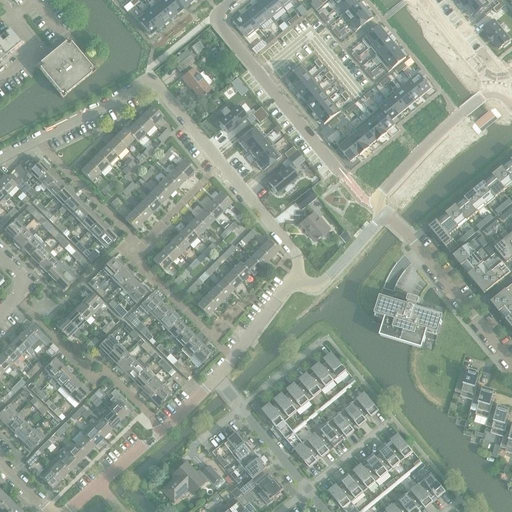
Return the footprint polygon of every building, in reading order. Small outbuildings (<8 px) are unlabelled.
[(164,0),(162,0),(157,4),(170,19),(176,14),(164,0)] [(164,0),(176,14),(183,8),(175,0),(164,0)] [(175,0),(183,8),(189,3),(186,0),(175,0)] [(261,0),(259,2),(272,18),(284,8),(277,0),(261,0)] [(277,0),(284,8),(293,0),(277,0)] [(358,0),(346,0),(338,7),(344,14),(344,15),(360,2),(358,0)] [(461,0),(459,2),(466,10),(477,0),(461,0)] [(483,0),(477,0),(466,10),(472,18),(488,5),(483,0)] [(499,4),(493,9),(496,13),(506,6),(502,1),(499,4)] [(259,2),(247,12),(260,28),(272,18),(259,2)] [(344,14),(342,16),(349,24),(366,10),(360,2),(344,15),(344,14)] [(151,9),(151,10),(163,24),(170,19),(157,4),(151,9)] [(307,12),(302,5),(296,10),(302,16),(307,12)] [(149,6),(142,12),(144,15),(145,15),(157,30),(163,24),(151,10),(151,9),(149,6)] [(366,10),(349,24),(356,32),(362,27),(373,18),(366,10)] [(247,12),(234,22),(247,38),(260,28),(247,12)] [(144,15),(138,21),(150,35),(157,30),(145,15),(144,15)] [(494,21),(483,30),(489,36),(488,37),(493,43),(494,42),(499,49),(503,46),(504,48),(510,43),(509,41),(510,40),(494,21)] [(279,27),(283,31),(288,27),(284,23),(279,27)] [(364,38),(362,40),(369,49),(371,47),(386,34),(380,26),(366,37),(364,38)] [(9,29),(0,36),(0,48),(5,55),(10,51),(12,54),(18,49),(16,47),(21,43),(9,29)] [(386,34),(371,47),(377,54),(377,55),(393,42),(386,34)] [(199,42),(191,48),(196,55),(202,51),(201,50),(203,48),(199,42)] [(377,54),(375,56),(382,64),(399,50),(393,42),(377,55),(377,54)] [(52,53),(39,64),(42,67),(39,69),(49,81),(49,82),(50,83),(60,94),(63,92),(65,95),(77,85),(78,85),(79,85),(78,84),(90,74),(88,71),(91,69),(81,57),(81,56),(80,55),(80,56),(70,44),(67,46),(64,43),(57,49),(52,53)] [(399,50),(382,64),(388,73),(406,58),(399,50)] [(185,51),(173,60),(178,67),(176,69),(179,73),(182,71),(194,62),(189,56),(185,51)] [(303,65),(286,79),(292,86),(308,72),(303,65)] [(194,68),(181,78),(188,86),(189,86),(200,99),(211,90),(194,68)] [(308,72),(292,86),(297,92),(314,79),(308,72)] [(418,73),(410,80),(423,96),(431,89),(418,73)] [(241,96),(248,91),(237,78),(231,84),(241,96)] [(314,79),(297,92),(303,99),(319,85),(314,79)] [(410,80),(402,86),(404,89),(415,102),(423,96),(410,80)] [(319,85),(303,99),(308,105),(325,92),(319,85)] [(395,92),(394,93),(407,109),(409,107),(415,102),(404,89),(402,86),(395,92)] [(386,96),(384,98),(386,100),(386,99),(399,115),(407,109),(394,93),(395,92),(393,91),(386,96)] [(325,92),(308,105),(313,112),(330,98),(325,92)] [(330,98),(313,112),(319,118),(335,105),(330,98)] [(386,100),(378,106),(379,108),(379,107),(380,107),(395,126),(395,125),(392,121),(399,115),(386,99),(386,100)] [(335,105),(319,118),(324,125),(341,112),(335,105)] [(152,106),(143,115),(154,125),(163,116),(152,106)] [(261,107),(251,115),(255,120),(265,112),(264,111),(261,107)] [(379,108),(371,115),(387,134),(387,133),(386,133),(395,126),(380,107),(379,107),(379,108)] [(238,108),(219,123),(220,125),(219,127),(222,131),(225,130),(228,134),(234,129),(235,130),(241,125),(240,124),(247,119),(238,108)] [(265,112),(255,120),(259,124),(268,117),(265,112)] [(143,115),(135,123),(145,134),(154,125),(143,115)] [(371,115),(362,122),(378,141),(382,138),(387,134),(371,115)] [(362,122),(353,129),(356,133),(369,148),(369,147),(377,140),(377,141),(378,141),(362,122)] [(135,123),(127,131),(126,131),(134,139),(137,142),(145,134),(135,123)] [(255,127),(237,142),(246,152),(264,137),(256,127),(255,127)] [(124,129),(115,137),(125,147),(134,139),(126,131),(127,131),(124,129)] [(167,129),(162,134),(166,138),(171,133),(167,129)] [(348,140),(347,140),(360,155),(367,150),(369,148),(356,133),(348,140)] [(160,143),(166,138),(162,134),(156,139),(160,143)] [(264,137),(246,152),(248,151),(255,160),(253,161),(254,162),(272,147),(274,146),(266,136),(266,135),(264,137)] [(342,138),(335,144),(350,162),(354,159),(359,155),(360,156),(360,155),(347,140),(348,140),(345,136),(342,138)] [(115,137),(107,146),(117,156),(125,147),(115,137)] [(107,146),(98,155),(108,165),(117,156),(107,146)] [(150,146),(145,150),(149,154),(154,150),(150,146)] [(272,147),(254,162),(255,163),(262,172),(280,157),(272,147)] [(293,147),(284,154),(287,159),(297,151),(296,151),(293,147)] [(167,151),(163,156),(167,160),(171,155),(174,151),(171,148),(167,151)] [(144,159),(149,154),(145,150),(140,155),(144,159)] [(297,151),(287,159),(291,164),(297,159),(301,156),(297,151)] [(98,155),(90,163),(100,173),(108,165),(98,155)] [(28,156),(19,165),(23,169),(32,160),(28,156)] [(161,166),(167,160),(163,156),(157,161),(161,166)] [(511,179),(511,160),(511,159),(502,167),(511,179)] [(29,171),(36,164),(32,160),(23,169),(27,173),(29,171)] [(29,171),(38,180),(48,169),(40,161),(36,164),(29,171)] [(131,161),(127,166),(131,170),(135,165),(131,161)] [(184,161),(176,169),(186,179),(194,171),(184,161)] [(91,182),(100,173),(90,163),(81,172),(91,182)] [(19,165),(15,168),(23,177),(27,173),(23,169),(19,165)] [(275,178),(268,183),(271,187),(271,190),(274,193),(276,193),(277,194),(299,177),(290,165),(281,173),(280,172),(274,177),(275,178)] [(125,175),(131,170),(127,166),(121,171),(125,175)] [(511,179),(502,167),(492,174),(505,189),(511,183),(511,179)] [(19,181),(23,177),(15,168),(10,173),(19,181)] [(150,168),(146,173),(150,177),(154,181),(158,176),(154,172),(150,168)] [(41,183),(46,188),(57,178),(48,169),(38,180),(35,183),(38,186),(41,183)] [(176,169),(167,177),(178,188),(186,179),(176,169)] [(10,173),(7,176),(15,185),(19,181),(10,173)] [(144,183),(150,177),(146,173),(140,179),(144,183)] [(496,197),(505,189),(492,174),(483,182),(496,197)] [(5,175),(0,180),(0,187),(7,194),(8,194),(16,186),(15,185),(7,176),(5,175)] [(167,177),(159,186),(169,196),(178,188),(167,177)] [(47,189),(55,197),(65,186),(57,178),(46,188),(47,189)] [(115,178),(110,183),(114,187),(119,182),(115,178)] [(27,191),(31,187),(26,182),(22,186),(27,191)] [(486,205),(496,197),(483,182),(474,190),(486,205)] [(109,192),(114,187),(110,183),(105,188),(109,192)] [(131,183),(127,188),(131,192),(136,187),(131,183)] [(55,197),(63,206),(74,195),(65,186),(55,197)] [(159,186),(150,194),(161,205),(169,196),(159,186)] [(0,187),(0,201),(4,198),(7,201),(11,197),(8,194),(7,194),(0,187)] [(31,187),(27,191),(32,196),(36,192),(31,187)] [(125,197),(131,192),(127,188),(121,193),(125,197)] [(477,212),(486,205),(474,190),(464,197),(477,212)] [(311,191),(295,203),(301,211),(316,199),(311,191)] [(220,193),(212,201),(223,211),(231,203),(220,193)] [(150,194),(142,203),(152,213),(161,205),(150,194)] [(20,200),(24,204),(29,199),(25,195),(20,200)] [(67,210),(72,214),(82,203),(75,196),(74,195),(63,206),(59,210),(63,214),(67,210)] [(468,220),(477,212),(464,197),(455,205),(468,220)] [(113,209),(119,203),(115,199),(110,205),(113,209)] [(508,199),(501,204),(505,208),(511,203),(508,199)] [(212,201),(204,210),(214,220),(223,211),(212,201)] [(36,207),(40,212),(44,207),(40,203),(36,207)] [(76,218),(80,223),(91,212),(82,203),(72,214),(67,218),(72,222),(76,218)] [(142,203),(133,211),(144,222),(152,213),(142,203)] [(497,215),(505,208),(501,204),(494,211),(497,215)] [(458,228),(468,220),(455,205),(446,212),(458,228)] [(31,214),(34,217),(38,214),(34,211),(29,206),(26,209),(31,214)] [(13,207),(8,213),(12,217),(17,211),(13,207)] [(46,217),(50,213),(44,207),(40,212),(46,217)] [(204,210),(195,218),(206,229),(214,220),(204,210)] [(135,230),(144,222),(133,211),(125,220),(135,230)] [(80,223),(88,231),(99,220),(91,212),(80,223)] [(449,235),(458,228),(446,212),(437,220),(449,235)] [(503,221),(509,216),(506,212),(500,217),(503,221)] [(7,221),(12,217),(8,213),(3,218),(7,221)] [(315,213),(302,223),(310,233),(309,234),(315,242),(327,232),(319,222),(321,221),(315,213)] [(240,223),(245,218),(242,214),(236,219),(240,223)] [(489,214),(483,220),(486,223),(492,218),(489,214)] [(38,221),(43,226),(46,223),(41,218),(38,221)] [(197,237),(206,229),(195,218),(187,227),(197,237)] [(4,230),(13,239),(24,228),(15,220),(4,230)] [(57,220),(53,224),(57,228),(61,224),(57,220)] [(93,235),(97,240),(107,229),(99,220),(88,231),(86,234),(90,238),(93,235)] [(437,220),(429,226),(451,253),(458,247),(458,246),(449,235),(437,220)] [(478,230),(486,223),(483,220),(475,226),(478,230)] [(51,228),(46,223),(43,226),(48,231),(51,228)] [(67,230),(61,224),(57,228),(63,234),(67,230)] [(487,234),(493,229),(490,225),(484,230),(487,234)] [(225,230),(225,231),(228,234),(233,230),(229,226),(225,230)] [(188,246),(197,237),(187,227),(178,235),(188,246)] [(13,239),(21,247),(32,237),(24,228),(13,239)] [(109,231),(107,229),(97,240),(105,248),(116,238),(109,231)] [(464,235),(467,239),(474,233),(471,229),(464,235)] [(223,240),(228,234),(225,231),(219,236),(223,240)] [(251,231),(246,236),(250,240),(255,235),(251,231)] [(345,232),(340,236),(346,242),(351,238),(345,232)] [(21,247),(30,256),(40,245),(43,242),(35,234),(32,237),(21,247)] [(511,236),(510,234),(502,240),(511,252),(511,236)] [(55,238),(60,243),(63,240),(58,235),(55,238)] [(178,235),(170,243),(180,254),(184,257),(187,254),(184,250),(188,246),(178,235)] [(467,239),(464,235),(457,240),(460,244),(467,239)] [(245,245),(250,240),(246,236),(241,241),(245,245)] [(483,247),(487,243),(481,236),(477,240),(483,247)] [(70,241),(74,245),(78,241),(74,237),(70,241)] [(68,245),(63,240),(60,243),(65,248),(68,245)] [(506,262),(511,257),(511,252),(502,240),(494,247),(506,262)] [(84,247),(78,241),(74,245),(80,251),(84,247)] [(268,241),(259,249),(270,260),(274,256),(279,252),(268,241)] [(30,256),(38,264),(49,254),(52,251),(52,250),(44,242),(43,242),(40,245),(30,256)] [(170,243),(161,252),(171,263),(178,256),(180,254),(170,243)] [(213,243),(208,248),(212,252),(216,247),(213,243)] [(453,255),(461,265),(476,253),(468,243),(453,255)] [(232,246),(227,251),(230,255),(235,249),(234,248),(232,246)] [(485,250),(490,256),(495,253),(489,246),(485,250)] [(206,257),(212,252),(208,248),(202,254),(206,257)] [(252,256),(251,258),(262,268),(270,260),(259,249),(252,256)] [(38,264),(47,273),(57,262),(53,258),(57,255),(52,251),(49,254),(38,264)] [(221,257),(218,260),(221,263),(224,260),(225,259),(230,255),(227,251),(222,256),(221,257)] [(72,256),(76,260),(80,257),(80,256),(75,252),(71,256),(72,256)] [(163,271),(171,263),(161,252),(157,256),(152,261),(163,271)] [(91,262),(95,258),(93,256),(90,253),(86,256),(86,257),(91,262)] [(461,265),(468,274),(484,262),(476,253),(461,265)] [(501,260),(495,253),(490,256),(497,264),(501,260)] [(225,259),(224,260),(229,265),(234,260),(230,255),(225,259)] [(86,262),(80,257),(76,260),(82,266),(85,269),(88,265),(86,262)] [(47,273),(55,281),(70,267),(61,258),(57,262),(47,273)] [(101,269),(110,278),(121,267),(112,258),(101,269)] [(251,258),(242,266),(250,274),(253,277),(262,268),(251,258)] [(195,260),(191,264),(195,268),(199,264),(195,260)] [(215,263),(209,268),(213,272),(215,270),(218,266),(221,263),(218,260),(215,263)] [(468,274),(476,284),(492,272),(491,271),(484,262),(468,274)] [(502,262),(491,271),(492,272),(476,284),(484,293),(510,272),(507,268),(502,272),(500,270),(506,266),(502,262)] [(239,263),(230,272),(241,283),(250,274),(242,266),(239,263)] [(189,274),(195,268),(191,264),(185,270),(189,274)] [(78,275),(70,267),(55,281),(64,290),(74,279),(78,275)] [(110,278),(118,286),(129,276),(121,267),(110,278)] [(205,273),(201,276),(205,280),(208,277),(213,272),(209,268),(205,273)] [(230,272),(222,280),(232,291),(241,283),(230,272)] [(122,290),(127,295),(138,284),(129,276),(118,286),(116,289),(119,292),(122,290)] [(198,279),(193,285),(196,288),(202,283),(205,280),(201,276),(198,279)] [(177,286),(182,281),(178,277),(173,282),(177,286)] [(87,283),(96,292),(100,288),(106,282),(104,279),(100,284),(97,281),(95,283),(91,279),(87,283)] [(222,280),(213,289),(224,299),(232,291),(222,280)] [(108,284),(106,282),(100,288),(96,292),(101,297),(105,293),(102,290),(108,284)] [(499,311),(511,300),(511,283),(491,301),(499,311)] [(146,293),(138,284),(127,295),(124,297),(128,301),(130,298),(136,303),(146,293)] [(192,293),(196,288),(193,285),(188,290),(192,293)] [(213,289),(205,297),(216,308),(224,299),(213,289)] [(91,293),(82,302),(97,317),(106,308),(102,303),(91,293)] [(144,308),(149,313),(160,302),(162,300),(156,294),(154,297),(151,293),(140,304),(138,306),(142,310),(144,308)] [(437,333),(438,333),(443,316),(380,296),(375,314),(376,312),(386,315),(380,336),(422,348),(428,328),(438,331),(437,333)] [(207,316),(216,308),(205,297),(196,306),(207,316)] [(511,300),(499,311),(505,319),(511,313),(511,300)] [(108,305),(113,309),(117,305),(112,301),(108,305)] [(82,302),(74,310),(84,321),(89,315),(94,320),(97,317),(82,302)] [(149,313),(158,321),(168,311),(170,309),(165,303),(162,305),(160,302),(149,313)] [(123,311),(117,305),(113,309),(119,315),(123,311)] [(74,310),(65,318),(76,329),(84,321),(74,310)] [(158,321),(166,330),(177,319),(168,311),(158,321)] [(131,324),(135,327),(139,323),(131,314),(130,315),(126,319),(131,324)] [(81,334),(76,329),(65,318),(62,321),(60,319),(54,325),(57,327),(67,337),(72,333),(76,338),(81,334)] [(166,330),(175,338),(185,328),(177,319),(166,330)] [(110,320),(105,325),(109,329),(114,324),(110,320)] [(139,332),(143,336),(147,332),(148,331),(139,323),(135,327),(139,332)] [(104,334),(109,329),(105,325),(100,330),(104,334)] [(123,329),(128,334),(132,330),(127,325),(123,329)] [(19,337),(30,347),(33,351),(38,346),(39,348),(43,343),(46,346),(50,342),(39,331),(35,335),(28,328),(19,337)] [(175,338),(183,347),(194,337),(185,328),(175,338)] [(137,335),(132,330),(128,334),(133,339),(137,335)] [(152,338),(147,332),(143,336),(149,342),(152,338)] [(98,346),(107,355),(117,345),(108,336),(98,346)] [(19,337),(10,345),(21,356),(25,352),(30,356),(34,352),(33,351),(30,347),(19,337)] [(94,337),(89,342),(92,346),(97,341),(94,337)] [(189,358),(192,355),(202,345),(194,337),(183,347),(181,350),(189,358)] [(88,351),(92,346),(89,342),(84,347),(88,351)] [(140,346),(145,351),(149,347),(144,342),(140,346)] [(55,353),(58,350),(52,344),(49,347),(49,348),(55,353)] [(10,345),(2,353),(13,364),(21,356),(10,345)] [(107,355),(115,364),(126,353),(117,345),(107,355)] [(211,354),(202,345),(192,355),(200,364),(211,354)] [(154,352),(149,347),(145,351),(150,356),(154,352)] [(49,348),(45,352),(50,358),(55,353),(49,348)] [(170,355),(163,349),(160,353),(166,359),(170,355)] [(326,362),(322,365),(321,366),(333,381),(343,372),(346,370),(331,352),(323,359),(326,362)] [(2,353),(0,355),(0,368),(4,373),(9,368),(12,371),(16,368),(13,364),(2,353)] [(115,364),(124,372),(134,362),(126,353),(115,364)] [(44,370),(53,378),(63,368),(55,359),(44,370)] [(124,372),(132,380),(142,370),(145,367),(146,367),(137,359),(134,362),(124,372)] [(157,363),(162,368),(166,364),(161,359),(157,363)] [(172,365),(177,370),(181,367),(180,366),(175,361),(172,365)] [(38,362),(32,367),(37,371),(42,366),(38,362)] [(313,372),(309,376),(321,391),(333,381),(321,366),(322,365),(319,362),(311,369),(313,372)] [(171,369),(166,364),(162,368),(167,373),(171,369)] [(181,365),(180,366),(181,367),(177,370),(186,379),(190,374),(181,365)] [(29,379),(37,371),(32,367),(24,375),(29,379)] [(132,380),(141,389),(151,379),(150,378),(153,375),(145,367),(142,370),(132,380)] [(57,383),(61,387),(72,376),(63,368),(53,378),(49,382),(53,387),(57,383)] [(460,396),(473,400),(476,390),(480,379),(477,378),(479,373),(468,370),(467,373),(461,371),(455,392),(461,394),(460,396)] [(170,376),(179,385),(181,387),(185,383),(183,381),(174,373),(170,376)] [(301,382),(297,386),(296,386),(309,401),(321,391),(309,376),(307,373),(299,379),(301,382)] [(141,389),(149,398),(162,385),(153,375),(150,378),(151,379),(141,389)] [(57,391),(66,399),(80,385),(72,376),(61,387),(57,391)] [(21,379),(15,384),(20,388),(25,383),(21,379)] [(289,392),(284,396),(296,411),(309,401),(296,386),(297,386),(294,383),(286,389),(289,392)] [(15,393),(20,388),(15,384),(11,389),(15,393)] [(89,393),(80,385),(66,399),(74,408),(78,404),(89,393)] [(171,393),(162,385),(149,398),(158,406),(171,393)] [(31,390),(36,395),(40,391),(35,386),(31,390)] [(475,415),(488,419),(491,408),(492,408),(495,397),(492,397),(494,391),(483,388),(482,392),(476,390),(473,400),(474,401),(473,404),(478,405),(475,415)] [(30,395),(25,389),(21,393),(26,398),(30,395)] [(108,409),(110,411),(120,421),(128,413),(121,406),(126,402),(114,390),(110,394),(113,397),(110,400),(113,404),(108,409)] [(45,396),(40,391),(36,395),(41,401),(45,396)] [(97,391),(94,395),(98,399),(100,401),(104,397),(97,391)] [(361,395),(352,403),(364,418),(364,417),(369,414),(371,417),(379,410),(364,392),(361,395)] [(284,421),(296,411),(284,396),(282,393),(274,400),(276,403),(272,406),(283,420),(284,421)] [(93,404),(98,399),(94,395),(93,394),(89,399),(93,404)] [(33,405),(38,410),(42,406),(37,401),(33,405)] [(48,407),(53,412),(57,408),(52,403),(48,407)] [(285,439),(294,432),(292,431),(285,422),(284,421),(283,420),(272,406),(269,403),(261,410),(270,420),(268,422),(272,428),(275,426),(285,439)] [(352,403),(339,413),(351,428),(352,428),(356,424),(359,427),(367,420),(364,417),(364,418),(352,403)] [(0,413),(0,419),(6,425),(16,415),(8,406),(0,413)] [(47,412),(42,406),(38,410),(43,415),(47,412)] [(82,406),(76,411),(80,415),(86,409),(82,406)] [(490,433),(503,437),(506,427),(507,427),(510,416),(507,415),(509,410),(498,407),(497,410),(492,408),(491,408),(488,419),(485,426),(492,428),(490,433)] [(62,413),(57,408),(53,412),(58,418),(62,413)] [(76,420),(80,415),(76,411),(72,416),(76,420)] [(110,411),(101,419),(111,430),(120,421),(110,411)] [(339,413),(327,423),(339,438),(344,434),(346,437),(354,431),(352,428),(351,428),(339,413)] [(6,425),(14,434),(25,423),(16,415),(6,425)] [(55,427),(59,424),(53,418),(50,422),(55,427)] [(101,419),(92,428),(103,438),(111,430),(101,419)] [(14,434),(23,442),(33,432),(25,423),(14,434)] [(64,423),(59,428),(63,432),(68,427),(64,423)] [(327,423),(314,433),(327,448),(331,444),(334,447),(342,441),(339,438),(327,423)] [(94,447),(103,438),(92,428),(89,424),(81,433),(84,436),(94,447)] [(511,428),(507,427),(506,427),(503,437),(500,447),(506,449),(505,452),(511,453),(511,428)] [(37,428),(33,432),(23,442),(26,445),(24,447),(29,453),(31,451),(42,440),(45,437),(37,428)] [(58,437),(63,432),(59,428),(54,433),(58,437)] [(86,455),(94,447),(84,436),(79,431),(71,440),(76,445),(86,455)] [(303,443),(295,434),(294,432),(285,439),(296,452),(294,454),(298,459),(301,458),(309,468),(317,461),(315,458),(314,458),(304,445),(302,443),(303,443)] [(314,458),(315,458),(319,455),(322,458),(330,451),(327,448),(314,433),(303,443),(302,443),(304,445),(314,458)] [(398,433),(385,444),(388,447),(400,462),(413,451),(398,433)] [(224,445),(232,454),(245,442),(238,434),(235,436),(234,434),(229,438),(231,440),(224,445)] [(47,440),(42,445),(46,449),(51,444),(47,440)] [(232,454),(238,462),(252,451),(245,442),(232,454)] [(385,444),(373,454),(376,457),(388,472),(400,462),(388,447),(385,444)] [(41,454),(46,449),(42,445),(37,451),(41,454)] [(76,445),(67,453),(77,464),(86,455),(76,445)] [(55,458),(69,472),(77,464),(67,453),(62,448),(59,452),(60,453),(55,458)] [(238,462),(245,470),(259,459),(252,451),(238,462)] [(30,467),(39,458),(34,454),(25,462),(30,467)] [(365,460),(361,464),(363,468),(375,482),(388,472),(376,457),(373,454),(365,460)] [(55,458),(47,466),(60,481),(69,472),(55,458)] [(266,468),(259,459),(245,470),(253,479),(266,468)] [(194,494),(206,483),(187,463),(175,475),(177,477),(163,491),(174,503),(189,489),(194,494)] [(361,464),(348,475),(351,478),(363,492),(375,482),(363,468),(361,464)] [(52,489),(60,481),(47,466),(38,475),(41,479),(52,489)] [(221,478),(209,466),(202,473),(213,485),(214,484),(221,478)] [(431,474),(418,484),(433,502),(446,491),(431,474)] [(267,505),(274,500),(272,498),(284,489),(276,479),(274,481),(269,475),(257,485),(262,491),(258,494),(267,505)] [(351,503),(351,502),(363,492),(351,478),(348,475),(336,485),(344,495),(351,503)] [(221,478),(214,484),(218,489),(226,482),(221,477),(221,478)] [(239,490),(240,492),(244,496),(256,486),(251,480),(239,490)] [(418,484),(406,494),(420,511),(421,511),(433,502),(418,484)] [(358,511),(351,502),(351,503),(344,495),(336,485),(328,491),(337,501),(334,503),(339,509),(341,507),(345,511),(358,511)] [(231,493),(234,497),(240,492),(239,490),(237,488),(231,493)] [(240,492),(234,497),(226,505),(231,511),(247,511),(244,507),(249,503),(244,496),(240,492)] [(420,511),(406,494),(394,504),(399,511),(420,511)] [(0,505),(0,511),(10,511),(16,507),(7,498),(0,505)]
